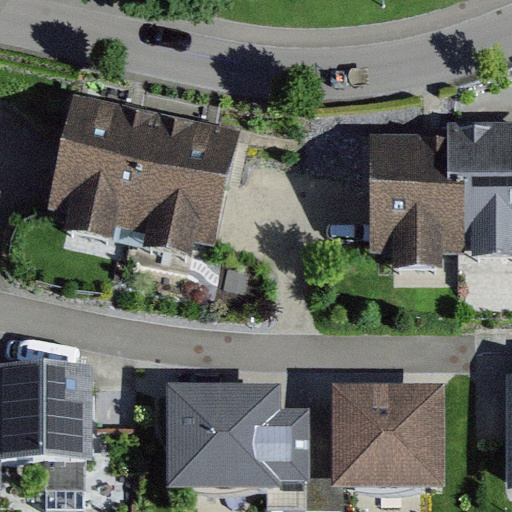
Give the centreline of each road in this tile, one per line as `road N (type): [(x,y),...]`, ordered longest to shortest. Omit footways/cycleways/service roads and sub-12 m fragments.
road 1 (residential): [(511,33),(445,60),(346,78),(276,79),(0,20)]
road 2 (residential): [(0,313),(196,357),(485,358)]
